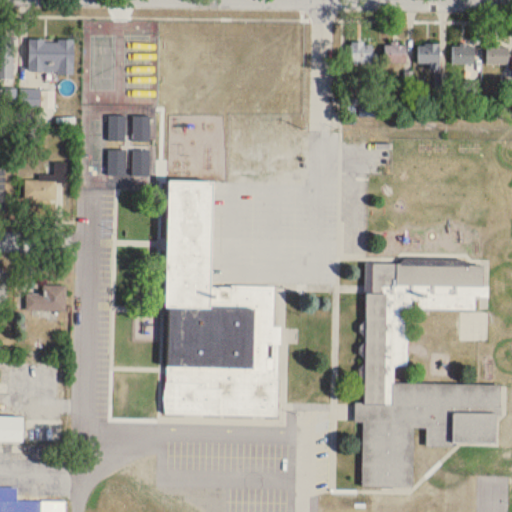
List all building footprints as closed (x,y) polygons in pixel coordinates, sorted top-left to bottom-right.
[(0,78),(13,79),(13,35),(0,34),(0,78)] [(74,74),(74,39),(28,39),(28,74),(74,74)] [(348,42),(369,42),(369,60),(348,60),(348,42)] [(383,42),(404,42),(404,60),(383,60),(383,42)] [(416,43),(437,43),(437,61),(416,61),(416,43)] [(451,43),(472,44),(472,62),(451,61),(451,43)] [(485,44),(506,45),(506,63),(485,62),(485,44)] [(126,115),(109,115),(109,141),(126,141),(126,115)] [(151,116),(133,116),(133,142),(151,142),(151,116)] [(125,150),(109,150),(109,175),(125,175),(125,150)] [(132,175),(149,175),(149,150),(132,150),(132,175)] [(55,180),(25,180),(25,200),(55,200),(55,180)] [(165,367),(210,367),(209,383),(164,382),(164,414),(274,416),(277,286),(210,285),(212,182),(169,181),(165,367)] [(360,490),(360,409),(361,297),(374,297),(374,269),(482,270),(482,307),(396,306),(395,385),(501,386),(501,447),(412,447),(412,490),(360,490)] [(66,285),(45,285),(45,294),(26,294),(26,310),(66,310),(66,285)] [(0,440),(23,441),(23,417),(0,416),(0,440)]
